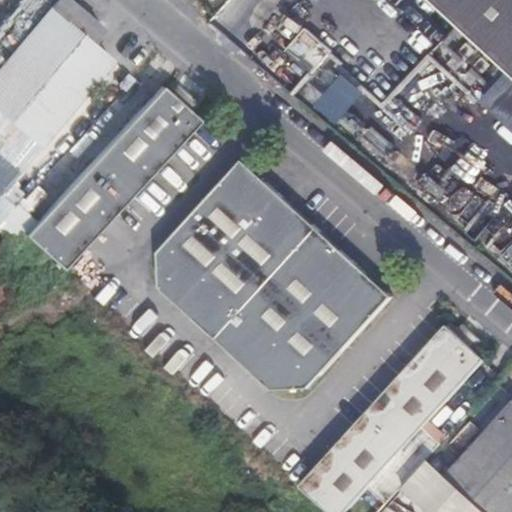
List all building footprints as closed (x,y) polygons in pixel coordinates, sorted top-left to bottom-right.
[(100,32),(64,0),(52,0),(0,61),(0,116),(36,148),(109,64),(89,46),(100,32)] [(511,0),(448,0),(511,60),(511,0)] [(307,27),(288,48),(311,67),(329,46),(307,27)] [(204,117),(167,83),(30,230),(69,265),(204,117)] [(219,338),(321,227),(249,159),(164,249),(163,285),(219,338)] [(0,196),(0,215),(9,205),(0,196)] [(393,294),(321,227),(219,338),(274,390),(308,386),(393,294)] [(455,331),(447,324),(302,479),(336,511),(341,511),(483,358),(476,350),(483,343),(463,322),(455,331)] [(495,511),(510,511),(511,510),(511,401),(450,468),(495,511)]
